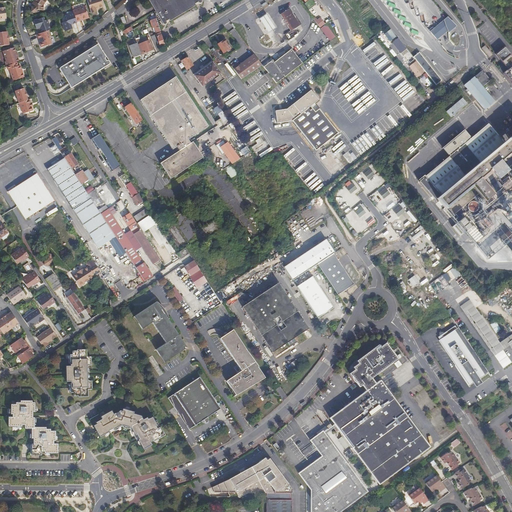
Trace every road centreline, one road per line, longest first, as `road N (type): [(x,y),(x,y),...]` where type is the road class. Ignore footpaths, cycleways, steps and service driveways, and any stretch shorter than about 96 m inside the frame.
road 1 (residential): [(102,502),(250,438),(306,388),(349,331)]
road 2 (primary): [(255,0),(54,124)]
road 3 (residential): [(388,316),(511,501)]
road 4 (track): [(422,111),(328,194),(358,248)]
road 5 (unknown): [(26,139),(116,288)]
road 6 (residential): [(42,358),(185,260)]
